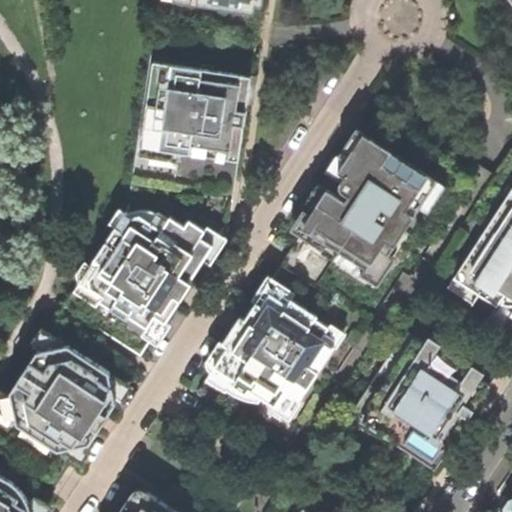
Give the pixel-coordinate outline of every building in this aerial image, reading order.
[(172,0),(168,26),(256,39),(261,0),(172,0)] [(511,0),(499,0),(511,17),(511,0)] [(232,199),(246,104),(250,76),(256,39),(168,26),(154,24),(146,78),(130,183),(232,199)] [(250,76),(246,104),(253,106),(255,92),(257,77),(250,76)] [(349,196),(345,200),(336,214),(320,204),(283,259),(333,292),(362,311),(399,253),(414,262),(471,174),(379,111),(341,172),(344,174),(341,179),(339,185),(341,190),(349,196)] [(462,318),(455,328),(480,345),(487,334),(511,349),(511,149),(510,148),(419,291),(462,318)] [(95,256),(62,305),(140,356),(188,283),(229,221),(232,199),(130,183),(127,202),(126,209),(95,256)] [(336,214),(345,200),(330,189),(326,196),(320,204),(336,214)] [(328,298),(333,292),(283,259),(279,266),(328,298)] [(362,311),(333,292),(328,298),(279,266),(244,321),(257,329),(246,347),(233,338),(198,394),(286,452),(373,318),(362,311)] [(343,408),(434,468),(463,425),(459,422),(463,415),(468,417),(471,413),(475,409),(468,404),(470,401),(476,406),(504,361),(480,345),(455,328),(413,300),(343,408)] [(0,403),(0,511),(35,511),(50,490),(40,484),(53,463),(63,470),(97,418),(132,365),(57,316),(0,403)] [(240,328),(233,338),(246,347),(257,329),(244,321),(240,328)] [(50,490),(63,470),(53,463),(40,484),(50,490)] [(252,511),(256,508),(211,480),(197,502),(172,486),(161,502),(147,493),(136,510),(124,502),(118,511),(252,511)]
